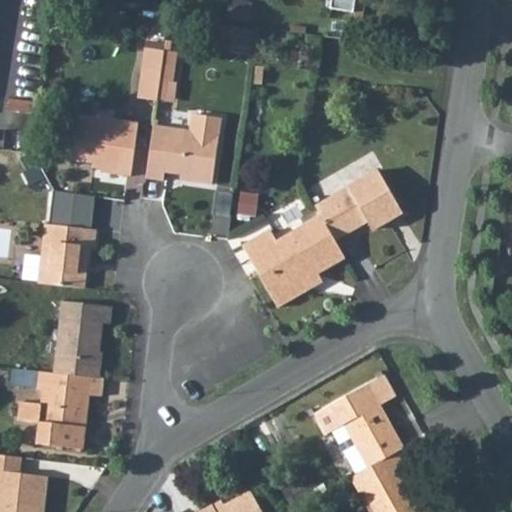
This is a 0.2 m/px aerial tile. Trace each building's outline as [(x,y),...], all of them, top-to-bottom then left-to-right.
[(328,0),(326,14),(349,17),(352,0),(328,0)] [(140,104),(156,106),(156,104),(160,78),(164,59),(164,58),(147,55),(140,104)] [(182,62),(164,59),(160,78),(156,104),(167,106),(171,87),(178,88),(182,62)] [(175,107),(178,88),(171,87),(167,106),(175,107)] [(93,103),(73,99),(67,134),(63,133),(59,158),(103,166),(103,175),(130,179),(137,126),(90,118),(93,103)] [(187,133),(152,128),(144,181),(162,184),(163,175),(191,180),(190,187),(208,189),(219,122),(190,117),(187,133)] [(322,201),(381,165),(374,152),(314,188),(322,201)] [(373,174),(312,209),(317,218),(330,240),(361,222),(366,231),(397,213),(373,174)] [(282,235),(315,216),(305,200),(273,219),(282,235)] [(330,240),(317,218),(272,245),(265,234),(239,250),(275,308),(303,291),(298,283),(340,257),(330,240)] [(40,255),(36,285),(78,290),(85,249),(88,250),(92,233),(45,229),(43,242),(40,255)] [(60,300),(50,374),(89,378),(91,353),(95,353),(98,323),(109,325),(111,307),(100,304),(60,300)] [(91,353),(89,378),(92,378),(98,379),(101,354),(95,353),(91,353)] [(34,389),(37,372),(12,369),(10,386),(34,389)] [(50,374),(37,372),(34,389),(40,390),(38,404),(18,401),(15,419),(36,422),(34,443),(84,448),(90,395),(102,397),(104,380),(98,379),(92,378),(89,378),(50,374)] [(342,422),(365,463),(393,446),(400,442),(364,380),(311,412),(323,433),(342,422)] [(365,463),(350,472),(363,495),(372,511),(424,511),(398,465),(403,462),(393,446),(365,463)] [(16,458),(0,455),(0,511),(34,511),(35,510),(39,510),(44,478),(15,475),(16,458)] [(210,497),(184,511),(265,511),(248,482),(213,501),(210,497)]
